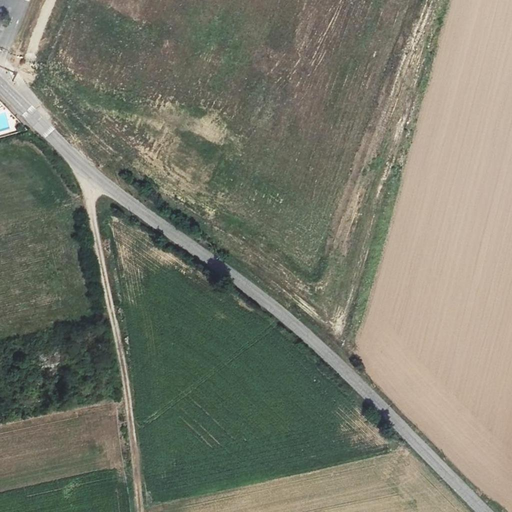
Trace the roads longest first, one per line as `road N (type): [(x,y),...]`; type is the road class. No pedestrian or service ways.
road 1 (unclassified): [(483,511),(371,392),(240,282),(96,178)]
road 2 (track): [(96,178),(89,192),(93,227),(139,511)]
road 3 (unclassified): [(0,85),(96,178)]
